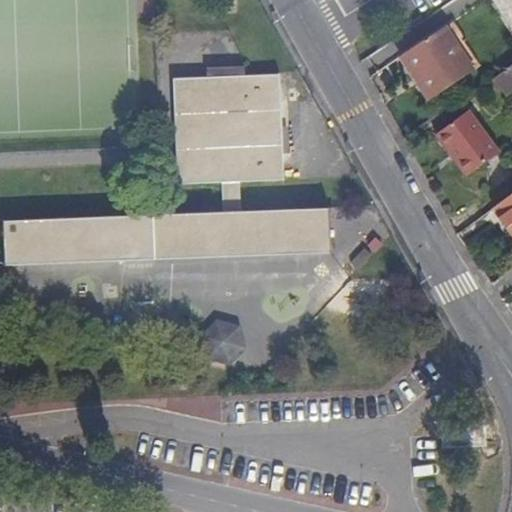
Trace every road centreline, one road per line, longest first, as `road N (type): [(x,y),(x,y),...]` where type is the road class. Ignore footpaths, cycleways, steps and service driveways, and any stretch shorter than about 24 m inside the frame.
road 1 (residential): [(310,38),(495,348)]
road 2 (residential): [(0,453),(237,511)]
